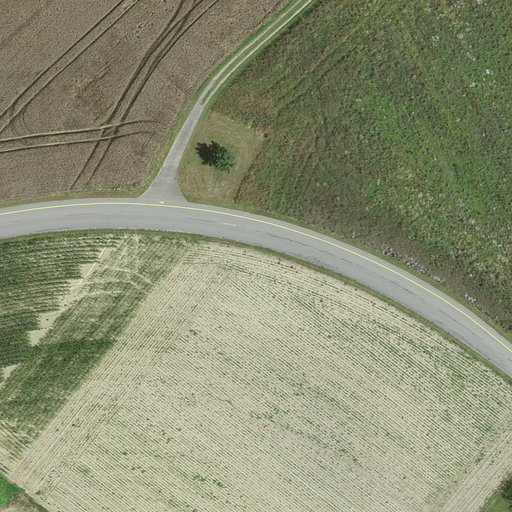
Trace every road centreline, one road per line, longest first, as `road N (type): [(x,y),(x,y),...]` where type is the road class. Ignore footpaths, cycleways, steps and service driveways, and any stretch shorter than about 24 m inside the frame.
road 1 (unclassified): [(0,233),(142,221),(248,234),(340,261),(434,309),(511,363)]
road 2 (track): [(313,0),(224,82),(173,173),(163,224)]
